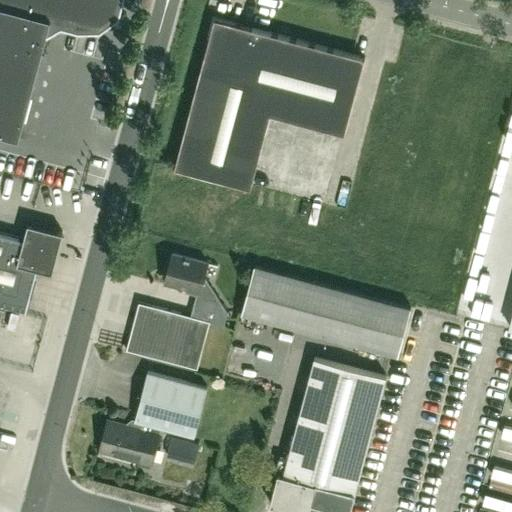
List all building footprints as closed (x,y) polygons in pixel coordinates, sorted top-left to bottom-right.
[(0,0),(0,134),(19,139),(48,28),(60,22),(79,28),(98,27),(114,15),(118,0),(0,0)] [(365,56),(214,17),(175,167),(251,187),(270,113),(344,133),(365,56)] [(78,190),(86,191),(90,173),(81,171),(78,190)] [(487,220),(503,223),(511,184),(511,182),(497,179),(487,220)] [(25,238),(0,231),(0,301),(27,309),(38,267),(52,271),(63,231),(29,222),(25,238)] [(192,314),(210,321),(223,324),(227,311),(204,276),(208,262),(173,252),(166,280),(187,285),(186,290),(198,293),(192,314)] [(254,264),(242,311),(398,353),(411,306),(254,264)] [(468,311),(488,312),(489,289),(469,287),(468,311)] [(210,321),(192,314),(139,300),(127,348),(198,367),(210,321)] [(278,471),(270,502),(307,511),(308,511),(311,501),(337,507),(349,510),(350,511),(355,491),(354,491),(386,374),(315,355),(287,458),(279,456),(275,471),(278,471)] [(208,385),(148,370),(135,418),(195,433),(208,385)] [(108,419),(100,448),(149,461),(153,459),(160,433),(108,419)]
